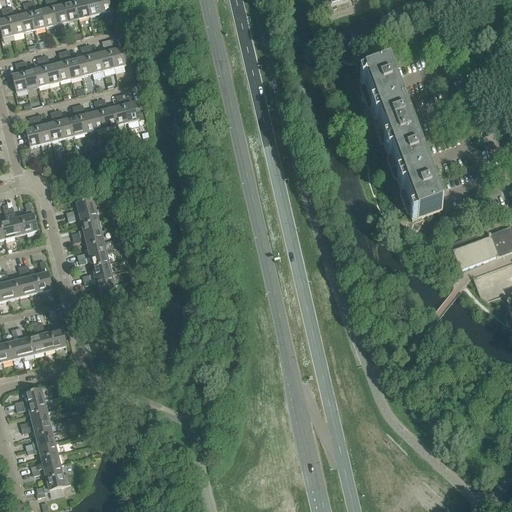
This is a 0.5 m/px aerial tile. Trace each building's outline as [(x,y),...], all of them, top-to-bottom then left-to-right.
[(47,0),(45,1),(47,11),(42,13),(46,30),(57,27),(50,0),(47,0)] [(55,0),(50,0),(57,27),(68,25),(64,7),(58,9),(55,0)] [(67,0),(69,6),(64,7),(68,25),(79,22),(73,0),(67,0)] [(79,0),(73,0),(79,22),(90,19),(85,2),(80,3),(79,0)] [(90,0),(91,1),(85,2),(90,19),(100,16),(96,0),(90,0)] [(96,0),(100,16),(112,14),(108,0),(96,0)] [(328,0),(330,8),(348,3),(346,0),(349,0),(350,1),(352,0),(353,0),(352,0),(328,0)] [(34,4),(28,5),(35,33),(46,30),(42,13),(36,14),(34,4)] [(26,17),(20,18),(24,36),(35,33),(28,5),(23,6),(26,17)] [(12,9),(7,10),(14,38),(24,36),(20,18),(15,20),(12,9)] [(1,12),(4,22),(0,23),(0,31),(2,41),(14,38),(7,10),(1,12)] [(107,43),(114,71),(125,68),(121,51),(115,52),(112,42),(107,43)] [(102,44),(104,55),(99,56),(103,74),(114,71),(107,43),(102,44)] [(91,47),(85,48),(92,76),(103,74),(99,56),(93,58),(91,47)] [(83,60),(77,62),(82,79),(92,76),(85,48),(80,50),(83,60)] [(69,53),(64,54),(71,82),(82,79),(77,62),(72,63),(69,53)] [(64,54),(58,55),(61,66),(56,67),(60,85),(71,82),(64,54)] [(47,58),(42,59),(49,87),(60,85),(56,67),(50,69),(47,58)] [(39,71),(34,73),(38,90),(49,87),(42,59),(37,61),(39,71)] [(26,63),(20,65),(27,93),(38,90),(34,73),(28,74),(26,63)] [(15,66),(18,77),(12,78),(16,96),(27,93),(20,65),(15,66)] [(359,82),(362,88),(360,92),(367,111),(370,112),(372,115),(402,103),(397,92),(400,91),(395,78),(393,79),(389,71),(359,82)] [(121,97),(128,125),(139,122),(135,105),(129,107),(126,96),(121,97)] [(121,97),(115,99),(118,109),(113,111),(117,128),(128,125),(121,97)] [(117,128),(113,111),(107,112),(104,102),(99,103),(106,131),(117,128)] [(94,104),(96,115),(91,116),(95,133),(106,131),(99,103),(94,104)] [(375,123),(373,127),(381,146),(384,147),(385,150),(415,138),(411,127),(413,126),(408,113),(406,114),(402,103),(372,115),(375,123)] [(83,107),(77,108),(84,136),(95,133),(91,116),(85,118),(83,107)] [(75,120),(69,122),(74,139),(84,136),(77,108),(72,110),(75,120)] [(74,139),(69,122),(64,123),(61,112),(56,114),(63,142),(74,139)] [(53,126),(47,127),(52,144),(63,142),(56,114),(50,115),(53,126)] [(39,118),(34,119),(41,147),(52,144),(47,127),(42,129),(39,118)] [(31,131),(25,133),(30,150),(41,147),(34,119),(29,121),(31,131)] [(388,158),(386,162),(394,181),(397,182),(398,185),(428,173),(424,162),(426,161),(422,148),(419,149),(415,138),(385,150),(388,158)] [(398,185),(401,194),(400,197),(407,216),(410,217),(412,223),(442,212),(437,197),(440,196),(435,183),(432,184),(428,173),(398,185)] [(93,202),(76,206),(79,217),(96,213),(93,202)] [(473,206),(464,209),(467,217),(476,214),(473,206)] [(13,210),(8,211),(15,239),(26,237),(22,220),(16,221),(13,210)] [(4,212),(7,224),(1,225),(5,242),(15,239),(8,211),(4,212)] [(96,213),(79,217),(82,228),(99,224),(96,213)] [(22,220),(26,237),(37,234),(33,217),(22,220)] [(82,228),(83,234),(72,237),(73,241),(80,240),(84,239),(101,234),(99,224),(82,228)] [(488,232),(452,246),(455,253),(452,254),(460,274),(462,274),(462,273),(496,260),(496,261),(498,260),(511,254),(511,234),(510,229),(490,237),(488,232)] [(104,245),(101,235),(101,234),(84,239),(87,249),(104,245)] [(104,245),(87,249),(90,260),(107,255),(104,245)] [(107,255),(90,260),(92,270),(109,266),(107,255)] [(45,264),(40,265),(43,276),(37,278),(41,295),(52,292),(48,275),(45,264)] [(109,266),(92,270),(95,281),(112,277),(109,266)] [(6,273),(0,274),(0,282),(8,280),(6,273)] [(115,288),(112,278),(112,277),(95,281),(91,282),(92,287),(96,286),(98,292),(115,288)] [(37,278),(26,281),(30,297),(41,295),(37,278)] [(26,281),(15,283),(20,300),(30,297),(26,281)] [(15,283),(5,286),(9,303),(20,300),(15,283)] [(0,304),(9,303),(5,286),(0,287),(0,304)] [(99,298),(88,301),(89,306),(117,298),(115,288),(98,292),(99,298)] [(56,329),(57,334),(51,335),(55,352),(66,349),(59,321),(54,322),(56,329)] [(42,325),(37,326),(45,355),(55,352),(51,335),(45,337),(42,325)] [(33,327),(36,339),(30,340),(34,357),(45,355),(37,326),(33,327)] [(14,344),(8,346),(13,363),(23,360),(19,343),(18,339),(16,332),(11,333),(14,344)] [(19,343),(23,360),(34,357),(30,340),(19,343)] [(8,346),(0,347),(0,357),(2,365),(13,363),(8,346)] [(68,384),(61,386),(63,395),(71,393),(68,384)] [(42,392),(25,396),(26,403),(15,406),(16,410),(23,409),(28,407),(44,403),(42,392)] [(28,407),(30,418),(47,414),(44,403),(28,407)] [(47,414),(30,418),(33,429),(50,424),(47,414)] [(28,430),(21,431),(23,436),(34,433),(36,439),(52,435),(50,424),(33,429),(28,430)] [(36,439),(37,445),(26,448),(27,453),(55,446),(52,435),(36,439)] [(55,446),(27,453),(28,458),(39,455),(41,461),(58,456),(55,446)] [(44,471),(60,467),(58,456),(41,461),(43,467),(38,468),(31,470),(32,474),(39,473),(44,471)] [(63,478),(61,468),(60,467),(44,471),(46,482),(63,478)] [(63,478),(46,482),(48,488),(43,489),(45,494),(71,488),(68,477),(63,478)]
